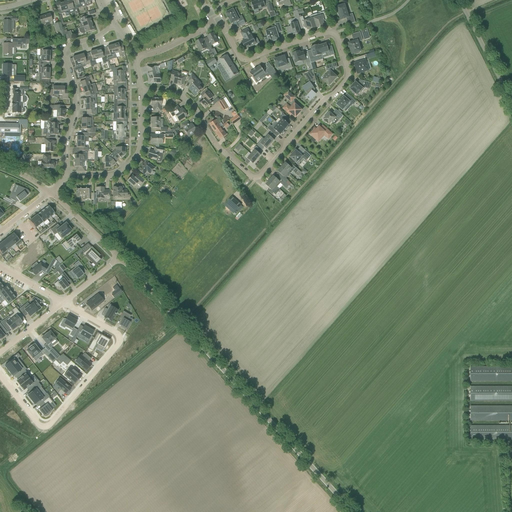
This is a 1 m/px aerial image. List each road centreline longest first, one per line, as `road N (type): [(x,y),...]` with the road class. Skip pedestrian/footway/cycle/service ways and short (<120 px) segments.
road 1 (residential): [(221,150),(257,177),(347,70),(333,33),(247,58),(218,19)]
road 2 (unclassified): [(352,511),(119,257)]
road 3 (residential): [(0,377),(45,426),(117,345),(117,334),(62,302)]
road 4 (residential): [(64,178),(74,107),(63,50),(115,24)]
road 5 (residential): [(64,178),(110,176),(132,159),(140,91)]
